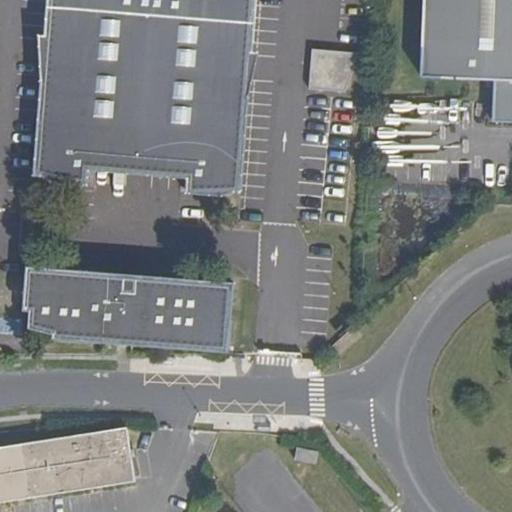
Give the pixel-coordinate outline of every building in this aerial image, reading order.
[(88,185),(90,171),(91,157),(189,164),(188,179),(187,193),(225,196),(237,191),(242,192),(255,0),(48,0),(35,176),(39,176),(50,183),(88,185)] [(511,0),(424,0),(421,78),(494,80),(493,123),(511,123),(511,0)] [(345,93),(360,54),(313,48),(310,90),(345,93)] [(188,179),(189,164),(91,157),(90,171),(188,179)] [(232,320),(229,315),(230,303),(234,303),(235,283),(140,275),(135,280),(107,278),(103,272),(27,266),(23,312),(30,312),(29,329),(86,343),(124,346),(128,341),(140,342),(140,347),(230,354),(232,320)] [(0,502),(136,482),(128,427),(0,447),(0,502)] [(317,464),(319,451),(297,447),(295,460),(317,464)]
